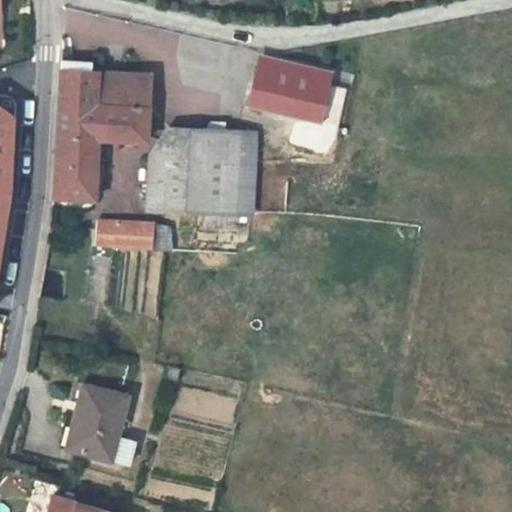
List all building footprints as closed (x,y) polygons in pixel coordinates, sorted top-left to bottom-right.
[(332,73),(258,57),(250,97),(324,113),(332,73)] [(152,74),(61,70),(58,137),(56,197),(101,199),(103,138),(149,140),(152,74)] [(0,254),(9,201),(14,120),(0,108),(0,254)] [(208,214),(237,216),(251,218),(254,136),(171,131),(162,146),(157,154),(179,158),(173,212),(208,214)] [(179,158),(157,154),(151,210),(173,212),(179,158)] [(235,233),(237,216),(208,214),(206,229),(235,233)] [(96,244),(155,248),(156,228),(98,223),(96,244)] [(155,248),(171,249),(171,230),(156,228),(155,248)] [(80,385),(72,424),(78,426),(74,451),(113,458),(123,460),(128,435),(118,433),(126,394),(80,385)] [(53,492),(45,511),(109,511),(75,500),(53,492)]
